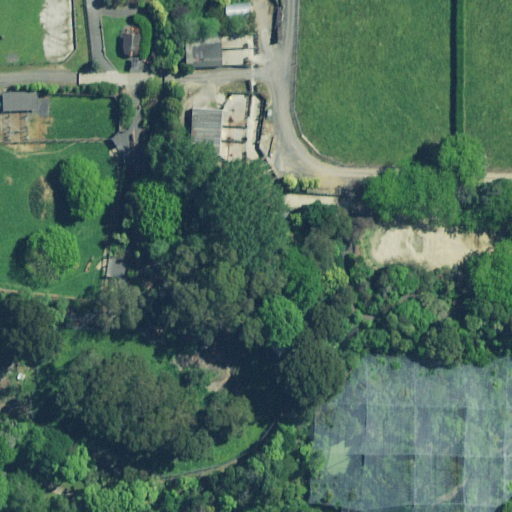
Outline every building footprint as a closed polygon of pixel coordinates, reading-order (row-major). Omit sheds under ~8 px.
[(167,17),(156,1),(147,7),(159,23),(167,17)] [(288,9),(277,8),(276,43),(287,43),(288,9)] [(137,55),(138,35),(122,35),(122,55),(137,55)] [(220,66),(219,42),(183,44),(184,68),(220,66)] [(2,89),(2,110),(37,110),(37,89),(2,89)] [(221,125),(222,111),(191,109),(188,153),(219,155),(220,139),(221,125)]
